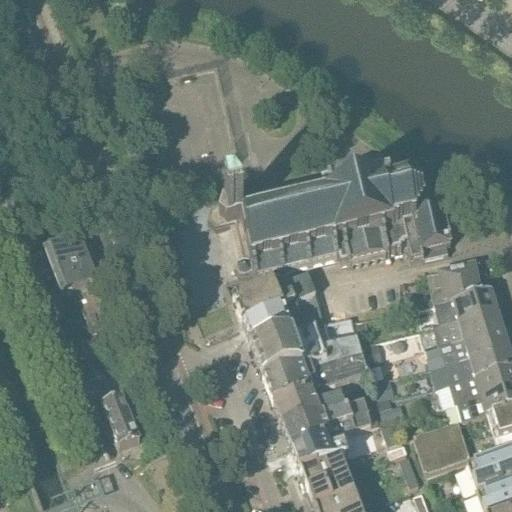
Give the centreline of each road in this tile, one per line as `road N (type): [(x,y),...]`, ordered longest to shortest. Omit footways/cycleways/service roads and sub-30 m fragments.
road 1 (tertiary): [(159,358),(15,0)]
road 2 (residential): [(118,495),(0,197)]
road 3 (residential): [(273,511),(225,382),(159,358)]
road 4 (tertiary): [(220,511),(159,358)]
